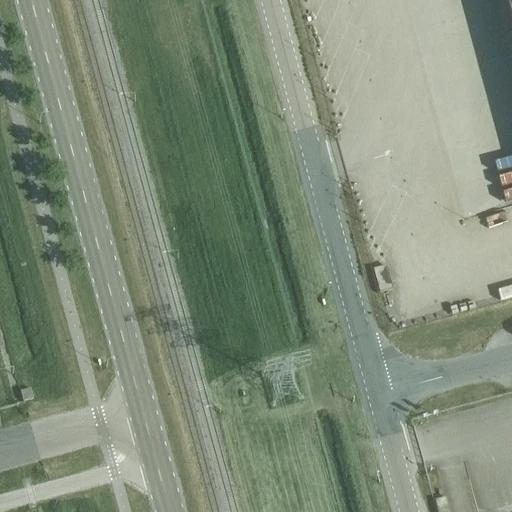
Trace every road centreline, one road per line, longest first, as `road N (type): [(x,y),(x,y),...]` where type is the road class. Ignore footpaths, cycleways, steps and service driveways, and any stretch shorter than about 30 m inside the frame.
road 1 (unclassified): [(167,511),(29,0)]
road 2 (unknown): [(351,0),(368,81),(365,108),(352,143),(318,182)]
road 3 (unknown): [(396,469),(511,438)]
